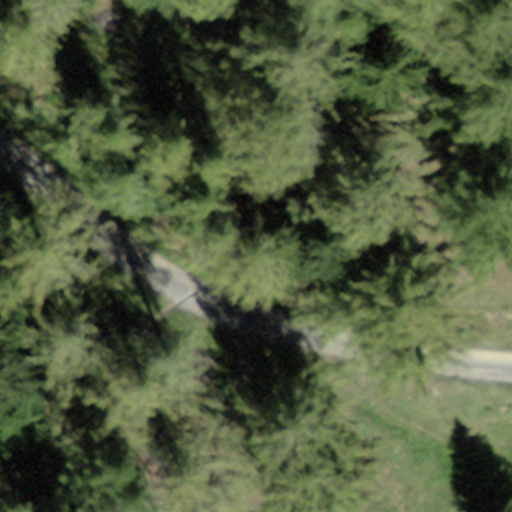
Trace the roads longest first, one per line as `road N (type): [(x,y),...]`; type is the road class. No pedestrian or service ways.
road 1 (track): [(0,149),(142,265),(256,321)]
road 2 (track): [(256,321),(378,358),(511,374)]
